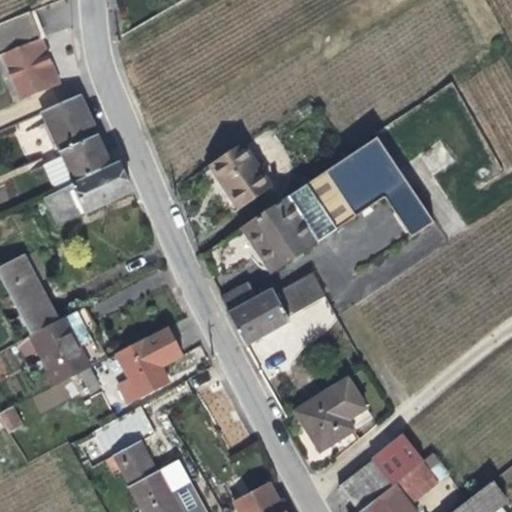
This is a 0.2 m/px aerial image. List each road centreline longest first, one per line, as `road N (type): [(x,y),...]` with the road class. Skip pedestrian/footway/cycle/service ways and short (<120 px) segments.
road 1 (tertiary): [(319,511),(106,71),(93,0)]
road 2 (track): [(309,493),(511,336)]
